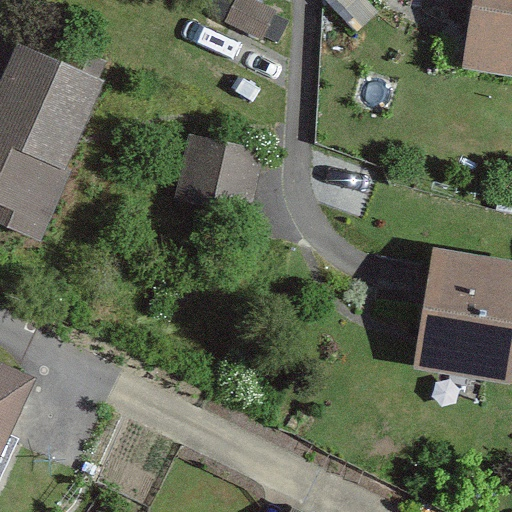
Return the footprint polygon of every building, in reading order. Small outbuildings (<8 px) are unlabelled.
[(511,0),(477,0),(464,70),(511,79),(511,0)] [(111,87),(20,47),(0,90),(0,213),(46,234),(111,87)] [(190,130),(181,194),(248,204),(257,139),(190,130)] [(511,381),(511,264),(438,252),(418,369),(511,385),(511,381)] [(0,486),(44,383),(0,364),(0,486)]
